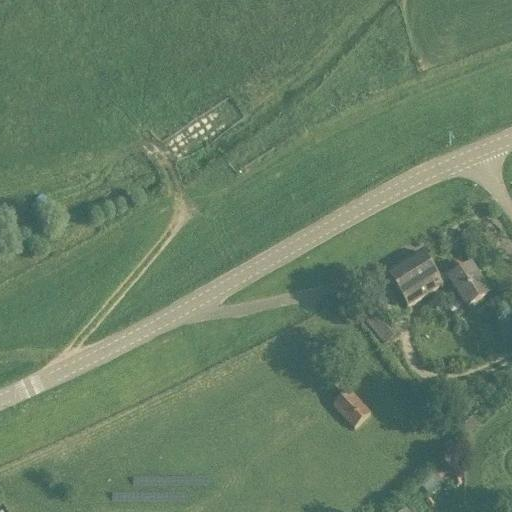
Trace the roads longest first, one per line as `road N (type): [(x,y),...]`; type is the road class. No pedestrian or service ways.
road 1 (tertiary): [(0,400),(135,341),(465,162)]
road 2 (track): [(167,161),(185,208),(180,229),(62,374)]
